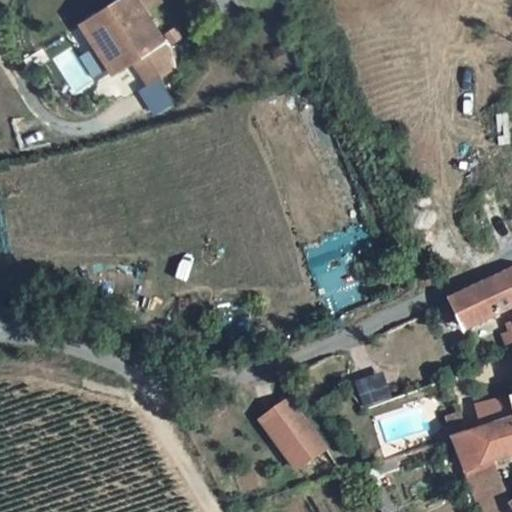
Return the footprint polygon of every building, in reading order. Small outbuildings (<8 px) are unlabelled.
[(163,40),(165,38),(144,6),(153,0),(110,0),(83,18),(115,68),(137,55),(163,40)] [(163,40),(137,55),(151,81),(177,66),(163,40)] [(74,91),(92,80),(76,55),(59,66),(74,91)] [(511,260),(446,294),(457,321),(509,295),(511,306),(511,260)] [(511,407),(511,392),(498,396),(502,411),(511,407)] [(285,398),(257,419),(293,467),(321,446),(297,414),(285,398)] [(511,407),(502,411),(443,433),(456,466),(478,458),(511,445),(511,407)] [(478,458),(456,466),(470,511),(479,511),(487,508),(496,503),(478,458)] [(511,511),(511,493),(496,503),(487,508),(489,511),(511,511)]
